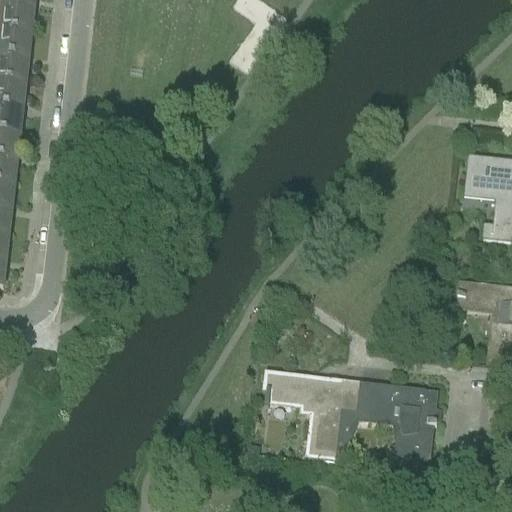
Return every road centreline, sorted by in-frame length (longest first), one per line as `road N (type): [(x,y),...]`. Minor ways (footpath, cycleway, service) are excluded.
road 1 (residential): [(0,318),(40,322),(77,0)]
road 2 (residential): [(511,497),(457,466),(462,377),(353,366),(354,339)]
